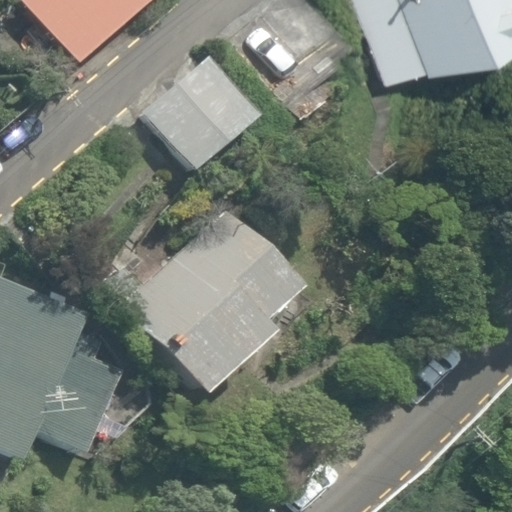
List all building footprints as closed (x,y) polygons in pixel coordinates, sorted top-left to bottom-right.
[(13,0),(9,4),(69,70),(145,0),(13,0)] [(511,0),(340,0),(373,86),(511,33),(511,0)] [(132,115),(182,176),(247,123),(196,62),(132,115)] [(106,312),(185,401),(255,339),(244,327),(283,292),(213,215),(128,290),(113,272),(92,291),(109,310),(106,312)] [(0,460),(10,465),(22,438),(72,460),(110,374),(84,363),(95,338),(69,327),(74,317),(0,284),(0,460)]
